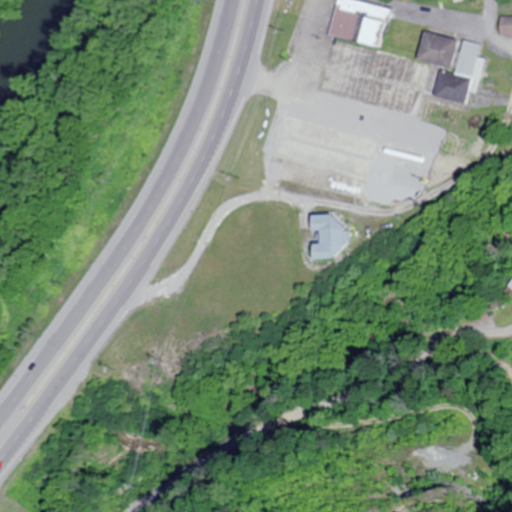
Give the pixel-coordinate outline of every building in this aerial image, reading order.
[(306,90),(419,116),(425,93),(469,103),(472,92),(503,100),(511,64),(480,57),(483,45),(464,40),(464,41),(427,32),(421,59),(383,50),(393,10),(352,0),(341,0),(330,45),(317,41),(306,90)] [(511,36),(511,16),(502,17),(502,36),(511,36)] [(420,142),(481,156),(491,117),(429,103),(420,142)] [(279,159),(371,179),(375,160),(376,160),(381,137),(289,117),(285,138),(284,138),(279,159)] [(376,179),(386,182),(395,146),(385,143),(376,179)] [(316,216),(316,231),(325,231),(325,245),(317,245),(318,259),(343,259),(343,243),(353,243),(353,231),(342,231),(342,215),(316,216)]
